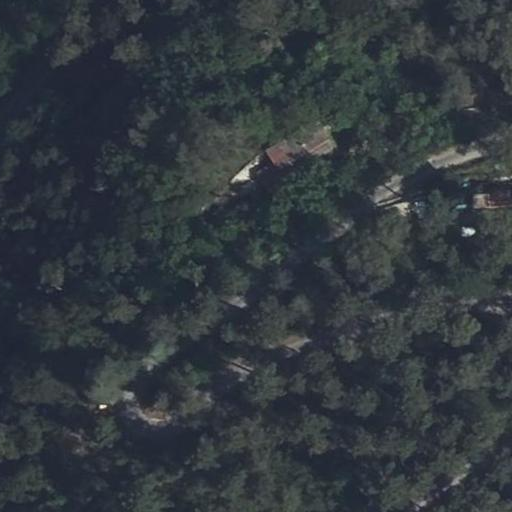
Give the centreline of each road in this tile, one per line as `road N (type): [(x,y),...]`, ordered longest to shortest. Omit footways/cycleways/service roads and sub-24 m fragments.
road 1 (unclassified): [(511,326),(443,335),(279,379),(183,452),(150,437),(168,392),(461,184),(511,169)]
road 2 (unclassified): [(0,134),(118,0)]
